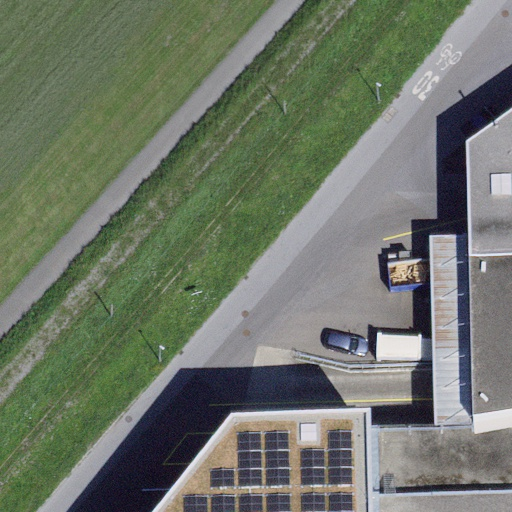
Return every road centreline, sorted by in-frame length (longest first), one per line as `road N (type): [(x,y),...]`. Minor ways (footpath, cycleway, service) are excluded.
road 1 (residential): [(88,511),(293,275),(511,0)]
road 2 (track): [(0,326),(294,0)]
